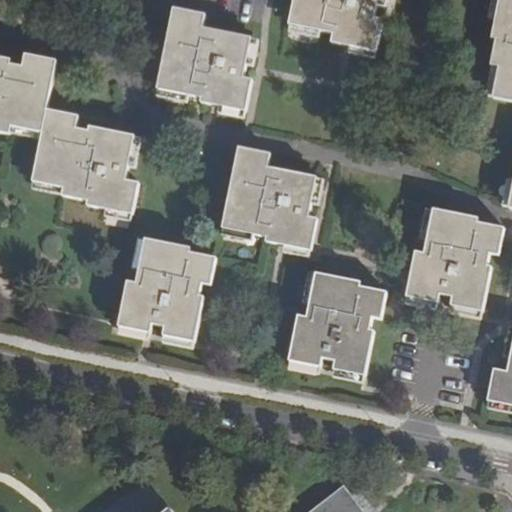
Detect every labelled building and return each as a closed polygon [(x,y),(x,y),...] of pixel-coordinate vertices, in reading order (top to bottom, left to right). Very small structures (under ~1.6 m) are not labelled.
[(358,20),(374,23),(376,11),(383,12),(385,0),(292,0),(287,29),(343,40),(353,43),(358,20)] [(511,1),(504,0),(495,0),(488,43),(494,45),(489,70),(494,71),(489,100),(511,104),(511,186),(508,207),(511,207),(511,1)] [(200,101),(211,104),(218,69),(253,75),(255,68),(245,66),(253,26),(208,18),(209,11),(173,5),(156,87),(201,95),(200,101)] [(353,43),(343,40),(341,48),(375,55),(381,25),(374,23),(358,20),(353,43)] [(94,159),(100,127),(87,124),(86,133),(74,131),(76,117),(48,112),(57,66),(18,57),(17,69),(3,67),(3,61),(0,60),(0,130),(6,132),(7,127),(42,133),(33,184),(59,189),(58,194),(83,198),(81,205),(130,214),(136,181),(126,179),(128,167),(94,159)] [(246,111),(253,75),(218,69),(211,104),(246,111)] [(134,133),(100,127),(94,159),(128,167),(134,133)] [(220,227),(279,239),(285,213),(307,218),(315,177),(269,168),(271,155),(236,148),(220,227)] [(457,264),(452,289),(462,291),(461,303),(488,308),(498,260),(493,259),(495,247),(500,248),(504,223),(472,217),(473,210),(439,203),(430,248),(428,258),(457,264)] [(317,220),(307,218),(285,213),(279,239),(277,244),(310,251),(317,220)] [(157,296),(151,326),(165,329),(163,337),(195,343),(204,290),(199,290),(200,282),(210,283),(214,257),(182,252),(183,245),(135,236),(127,281),(126,291),(157,296)] [(450,303),(452,289),(457,264),(428,258),(430,248),(419,247),(410,295),(450,303)] [(331,332),(326,360),(339,362),(337,371),(366,376),(375,327),(370,326),(372,318),(381,319),(385,291),(351,284),(351,277),(314,270),(305,315),(303,327),(331,332)] [(150,332),(151,326),(157,296),(126,291),(127,281),(117,278),(109,325),(150,332)] [(303,327),(305,315),(297,314),(288,360),(325,368),(326,360),(331,332),(303,327)] [(511,348),(505,348),(502,361),(491,359),(484,400),(511,404),(511,348)] [(364,511),(339,476),(292,511),(364,511)] [(169,511),(159,498),(141,511),(169,511)]
